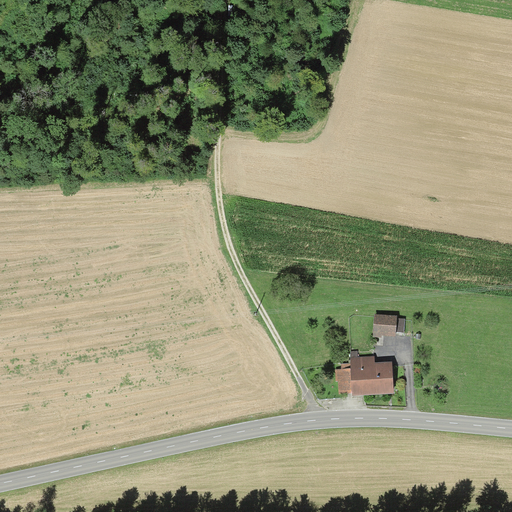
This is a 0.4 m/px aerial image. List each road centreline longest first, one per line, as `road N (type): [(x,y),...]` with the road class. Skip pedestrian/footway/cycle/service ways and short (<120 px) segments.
road 1 (primary): [(0,483),(319,420),(511,429)]
road 2 (track): [(224,0),(219,211),(230,257),(295,373)]
road 3 (track): [(218,133),(288,139),(304,132),(350,10)]
